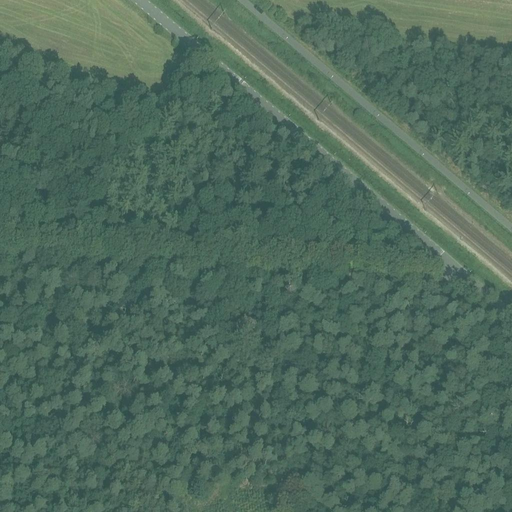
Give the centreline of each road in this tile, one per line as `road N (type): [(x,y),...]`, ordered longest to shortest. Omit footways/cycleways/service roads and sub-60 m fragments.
road 1 (unclassified): [(455,266),(424,283),(0,254)]
road 2 (unclassified): [(138,0),(455,266)]
road 3 (unclassified): [(511,229),(241,0)]
